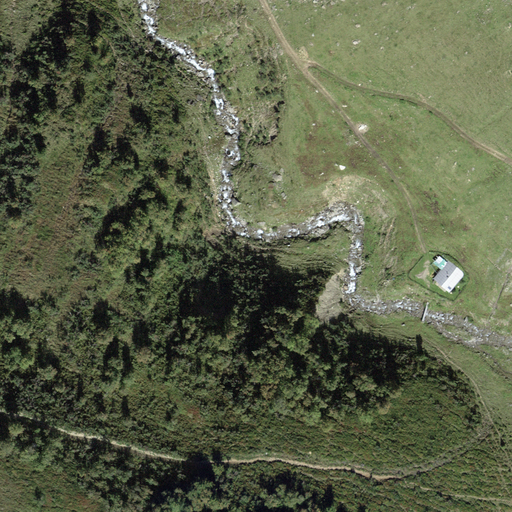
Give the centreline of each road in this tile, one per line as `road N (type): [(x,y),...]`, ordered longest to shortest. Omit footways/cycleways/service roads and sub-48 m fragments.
road 1 (track): [(299,64),(408,197),(430,265)]
road 2 (track): [(511,166),(423,104),(358,92),(314,64),(299,64)]
